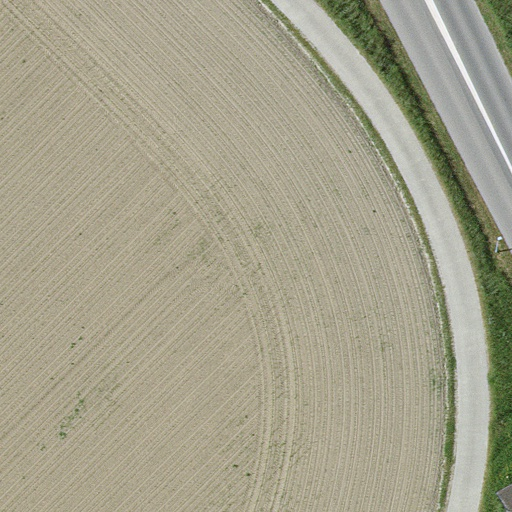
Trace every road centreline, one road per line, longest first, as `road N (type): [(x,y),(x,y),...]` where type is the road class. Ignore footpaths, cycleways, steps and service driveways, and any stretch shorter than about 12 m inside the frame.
road 1 (track): [(290,0),(369,91),(440,225),(463,303),(472,375),(462,511)]
road 2 (tertiary): [(511,167),(431,0)]
